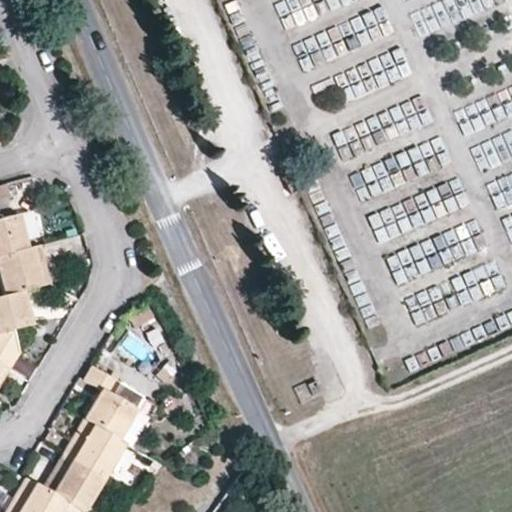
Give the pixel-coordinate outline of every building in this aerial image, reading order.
[(0,199),(9,198),(6,184),(0,185),(0,199)] [(41,237),(34,211),(17,215),(24,241),(41,237)] [(0,255),(26,249),(24,241),(17,215),(0,219),(0,255)] [(41,286),(36,265),(44,263),(39,245),(26,249),(0,255),(0,285),(3,296),(22,291),(41,286)] [(49,284),(44,263),(36,265),(41,286),(49,284)] [(18,352),(12,330),(31,325),(22,291),(3,296),(0,297),(0,365),(8,370),(18,352)] [(133,329),(152,319),(147,309),(128,319),(133,329)] [(162,343),(155,329),(145,334),(152,348),(162,343)] [(162,384),(173,372),(165,365),(154,376),(162,384)] [(135,410),(109,395),(117,382),(91,367),(83,380),(100,390),(83,420),(92,426),(117,441),(135,410)] [(143,397),(117,382),(109,395),(135,410),(143,397)] [(130,448),(148,418),(135,410),(117,441),(123,444),(130,448)] [(80,447),(92,426),(83,420),(70,441),(80,447)] [(103,479),(123,444),(117,441),(92,426),(80,447),(70,441),(62,455),(103,479)] [(80,511),(82,511),(103,479),(62,455),(54,468),(64,474),(52,495),(65,503),(79,511),(80,511)] [(52,495),(64,474),(54,468),(42,489),(52,495)] [(22,503),(33,484),(24,478),(12,498),(22,503)] [(52,495),(42,489),(33,484),(22,503),(12,498),(4,511),(60,511),(65,503),(52,495)] [(78,511),(79,511),(65,503),(60,511),(78,511)]
